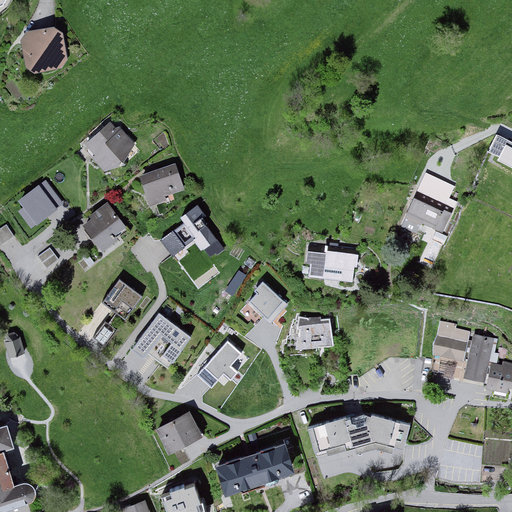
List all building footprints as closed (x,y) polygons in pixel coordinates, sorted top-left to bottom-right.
[(53,24),(26,29),(20,38),(25,64),(34,71),(60,67),(66,58),(62,31),(53,24)] [(117,128),(112,122),(88,144),(98,155),(94,159),(106,172),(137,144),(123,129),(117,128)] [(511,141),(496,133),(487,151),(496,155),(497,154),(499,155),(497,159),(511,166),(511,141)] [(177,162),(142,175),(152,203),(187,190),(177,162)] [(44,183),(21,199),(36,221),(60,205),(44,183)] [(438,201),(419,192),(403,225),(416,231),(420,221),(442,232),(456,202),(441,195),(438,201)] [(130,228),(109,202),(92,216),(94,218),(84,225),(105,252),(121,240),(118,237),(130,228)] [(222,245),(198,210),(182,220),(185,225),(166,238),(176,254),(196,240),(207,255),(222,245)] [(15,239),(8,226),(0,230),(0,241),(2,246),(15,239)] [(435,239),(446,242),(448,235),(437,231),(435,239)] [(59,260),(51,248),(39,257),(47,269),(59,260)] [(361,255),(308,250),(307,266),(313,267),(311,280),(354,284),(356,268),(360,268),(361,255)] [(235,296),(248,275),(240,270),(227,292),(235,296)] [(148,296),(122,277),(76,336),(89,346),(95,338),(106,346),(118,332),(106,323),(115,312),(128,322),(148,296)] [(290,306),(266,282),(256,292),(260,296),(253,304),(273,323),(290,306)] [(194,338),(162,314),(135,350),(147,359),(150,356),(170,371),(194,338)] [(320,322),(301,319),(296,329),(300,352),(337,348),(333,321),(320,322)] [(8,339),(7,343),(9,350),(12,360),(27,355),(26,351),(22,339),(18,334),(14,333),(10,335),(8,339)] [(496,339),(475,334),(466,378),(486,382),(496,339)] [(468,343),(438,338),(435,355),(464,361),(468,343)] [(244,354),(230,342),(199,376),(214,390),(219,385),(224,389),(231,381),(234,383),(242,374),(235,367),(237,365),(242,367),(247,361),(242,356),(244,354)] [(503,366),(491,363),(487,386),(507,390),(508,385),(511,386),(511,363),(504,361),(503,366)] [(206,439),(192,412),(158,429),(173,457),(206,439)] [(350,417),(310,430),(318,453),(348,443),(350,450),(378,441),(397,446),(404,422),(372,412),(369,423),(361,427),(350,417)] [(11,425),(0,427),(0,511),(3,511),(36,501),(39,497),(39,491),(37,486),(30,483),(25,482),(18,484),(8,450),(17,448),(11,425)] [(289,442),(220,465),(231,496),(300,473),(289,442)] [(204,511),(193,480),(160,492),(166,511),(204,511)] [(151,511),(147,500),(119,511),(118,511),(151,511)]
